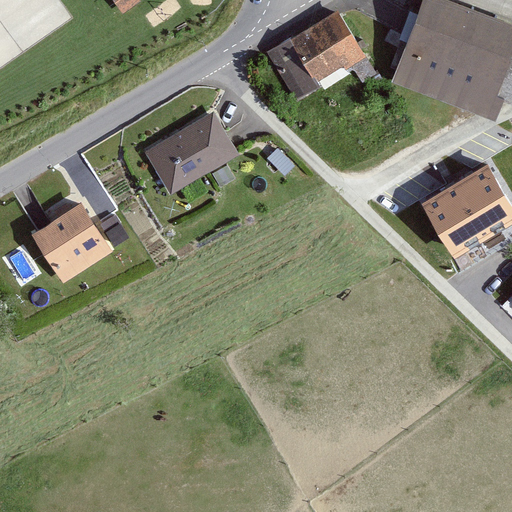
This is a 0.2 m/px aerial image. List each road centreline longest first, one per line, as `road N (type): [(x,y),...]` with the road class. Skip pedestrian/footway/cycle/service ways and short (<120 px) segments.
road 1 (track): [(221,53),(266,112),(511,352)]
road 2 (unclassified): [(306,0),(0,185)]
road 3 (track): [(511,110),(352,197)]
